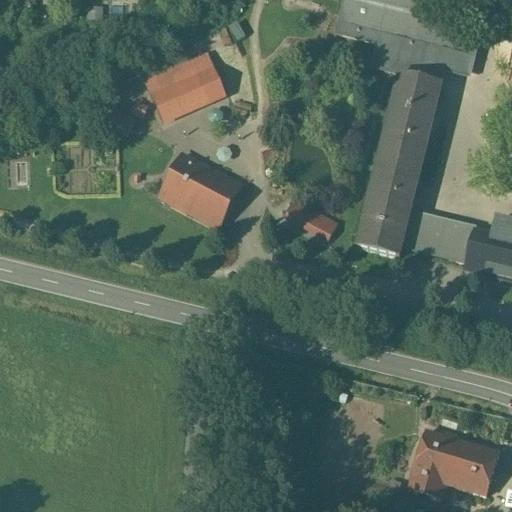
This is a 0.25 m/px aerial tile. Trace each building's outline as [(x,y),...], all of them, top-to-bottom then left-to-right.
[(427,0),(333,0),(342,3),(422,22),(427,0)] [(478,46),(420,32),(422,22),(342,3),(333,39),(376,49),(445,66),(471,73),(478,46)] [(369,72),(399,80),(439,91),(445,66),(376,49),(369,72)] [(206,59),(145,86),(150,97),(196,77),(211,70),(206,59)] [(211,70),(196,77),(204,95),(219,89),(211,70)] [(196,77),(150,97),(158,115),(204,95),(196,77)] [(439,91),(399,80),(369,202),(409,212),(439,91)] [(132,124),(111,113),(104,127),(125,138),(132,124)] [(240,190),(182,160),(159,202),(217,233),(240,190)] [(511,226),(495,223),(491,239),(474,235),(475,233),(408,218),(409,212),(369,202),(357,252),(355,251),(355,253),(399,263),(399,262),(398,262),(400,250),(467,267),(465,274),(511,285),(511,226)] [(499,459),(425,437),(407,495),(441,505),(446,487),(487,499),(499,459)]
